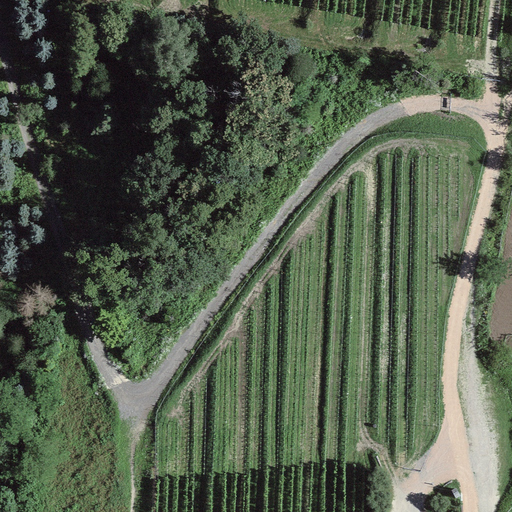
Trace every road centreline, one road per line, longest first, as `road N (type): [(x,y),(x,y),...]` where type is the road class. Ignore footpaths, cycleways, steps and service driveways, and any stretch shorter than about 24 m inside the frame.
road 1 (track): [(506,113),(421,104),(359,124),(152,388),(132,397),(84,329),(0,13)]
road 2 (track): [(511,77),(467,346),(489,511)]
